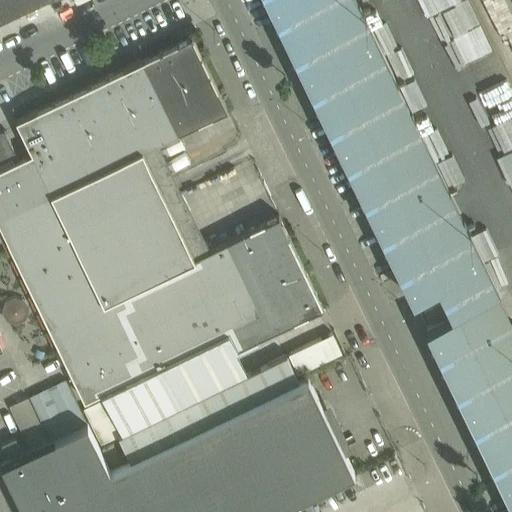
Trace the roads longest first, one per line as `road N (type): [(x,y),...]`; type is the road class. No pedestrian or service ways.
road 1 (unclassified): [(473,511),(226,0)]
road 2 (unclassified): [(0,70),(139,0)]
